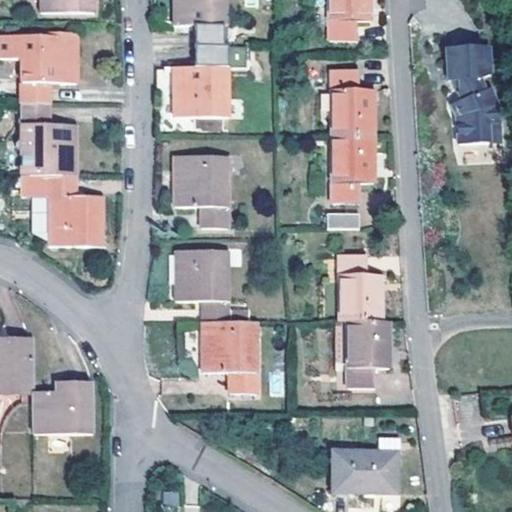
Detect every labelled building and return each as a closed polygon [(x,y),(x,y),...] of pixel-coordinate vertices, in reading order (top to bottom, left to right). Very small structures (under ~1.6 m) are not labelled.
[(35,0),(36,12),(90,11),(89,0),(35,0)] [(194,47),(229,46),(228,0),(167,0),(168,26),(194,27),(194,47)] [(364,19),(363,0),(321,0),(323,40),(350,39),(350,20),(364,19)] [(24,25),(24,34),(55,33),(55,25),(24,25)] [(0,28),(0,37),(11,37),(11,28),(0,28)] [(15,60),(16,104),(44,103),(44,84),(70,83),(69,33),(55,33),(24,34),(14,34),(14,38),(15,60)] [(0,60),(15,60),(14,38),(0,37),(0,60)] [(478,45),(436,49),(438,80),(442,79),(449,79),(450,91),(447,92),(451,101),(441,106),(447,116),(449,144),(480,141),(479,122),(490,121),(489,105),(481,87),(476,90),(470,77),(481,72),(478,45)] [(150,71),(151,93),(168,94),(169,119),(230,117),(229,46),(194,47),(195,66),(169,66),(169,70),(150,71)] [(325,68),(325,134),(367,133),(366,89),(352,89),(351,67),(325,68)] [(44,103),(16,104),(16,176),(71,174),(70,124),(44,124),(44,103)] [(490,121),(479,122),(480,141),(492,140),(490,121)] [(367,133),(325,134),(327,200),(353,200),(353,181),(367,180),(367,133)] [(197,226),(225,226),(223,156),(170,157),(171,207),(197,206),(197,226)] [(71,194),(71,174),(16,176),(16,202),(23,202),(23,233),(44,238),(45,246),(99,245),(99,195),(71,194)] [(353,211),(320,212),(321,227),(353,226),(353,211)] [(199,321),(227,320),(225,251),(171,252),(172,302),(198,301),(199,321)] [(344,319),(377,318),(376,272),(362,273),(362,254),(335,254),(335,319),(344,319)] [(385,365),(385,318),(377,318),(344,319),(344,385),(370,384),(370,366),(385,365)] [(256,391),(256,319),(227,320),(199,321),(200,371),(228,371),(229,392),(256,391)] [(0,391),(30,391),(29,339),(0,339),(0,391)] [(30,391),(31,433),(90,433),(88,387),(88,381),(81,381),(52,381),(52,390),(30,391)] [(511,401),(501,403),(503,427),(511,427),(511,433),(511,401)] [(393,491),(393,452),(330,453),(331,492),(393,491)]
